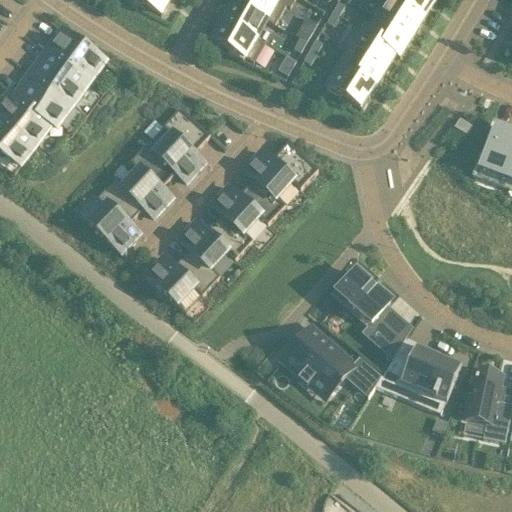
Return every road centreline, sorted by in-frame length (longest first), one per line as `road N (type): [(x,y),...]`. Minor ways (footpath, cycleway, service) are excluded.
road 1 (unclassified): [(212,371),(0,204)]
road 2 (residential): [(63,0),(149,56),(273,118)]
road 3 (unclassified): [(389,511),(212,371)]
road 4 (residential): [(376,229),(276,338),(233,348),(212,371)]
road 5 (residential): [(144,257),(273,118)]
road 6 (residential): [(376,229),(412,288),(445,319),(511,347)]
road 7 (residential): [(362,151),(396,134),(449,63)]
